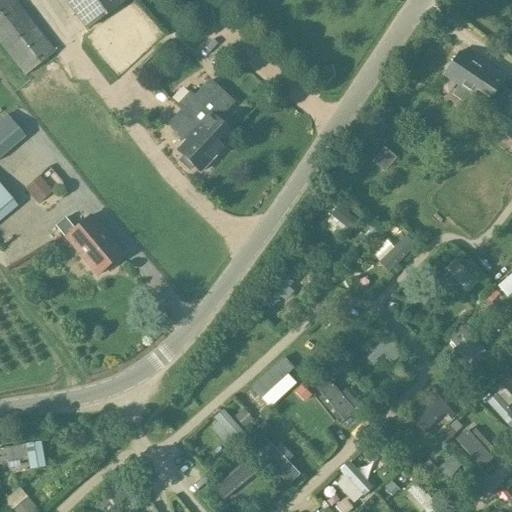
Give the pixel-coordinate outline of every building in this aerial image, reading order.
[(0,0),(0,45),(24,77),(55,52),(14,0),(0,0)] [(62,0),(86,32),(128,0),(62,0)] [(442,76),(458,87),(451,96),(464,104),(470,95),(507,121),(499,132),(511,140),(511,94),(492,81),(498,73),(475,57),(472,63),(458,53),(442,76)] [(185,143),(176,151),(183,157),(179,161),(189,172),(194,167),(200,173),(233,137),(218,122),(235,103),(210,80),(193,99),(189,94),(176,107),(181,111),(175,118),(168,125),(185,143)] [(17,107),(6,115),(23,136),(30,130),(25,124),(29,121),(17,107)] [(0,155),(22,137),(4,115),(0,117),(0,155)] [(38,205),(52,192),(38,176),(23,189),(38,205)] [(0,222),(19,207),(0,184),(0,222)] [(343,243),(354,226),(333,211),(321,229),(343,243)] [(55,226),(66,239),(96,275),(122,254),(91,217),(75,231),(64,219),(55,226)] [(404,235),(372,253),(382,271),(414,254),(404,235)] [(463,295),(476,284),(452,257),(439,268),(463,295)] [(511,300),(511,271),(498,284),(511,300)] [(258,301),(271,311),(294,283),(282,273),(258,301)] [(496,289),(484,299),(490,308),(503,297),(496,289)] [(231,363),(254,343),(244,331),(221,351),(231,363)] [(374,365),(390,344),(382,338),(366,359),(374,365)] [(328,378),(317,385),(342,419),(352,411),(328,378)] [(485,402),(510,428),(511,425),(511,397),(501,386),(485,402)] [(305,445),(317,433),(286,403),(274,415),(305,445)] [(224,446),(241,430),(223,411),(206,426),(224,446)] [(471,424),(455,439),(473,460),(489,445),(471,424)] [(286,486),(301,472),(271,439),(255,454),(286,486)] [(0,470),(42,467),(40,444),(0,446),(0,470)] [(430,461),(419,470),(427,480),(433,475),(441,484),(460,467),(452,457),(440,467),(437,470),(432,464),(430,461)] [(213,488),(225,501),(257,473),(245,460),(213,488)] [(353,505),(372,487),(361,475),(362,474),(351,462),(331,480),(353,505)] [(424,511),(425,511),(435,503),(416,483),(406,493),(424,511)] [(17,486),(1,501),(11,511),(34,511),(38,509),(17,486)]
